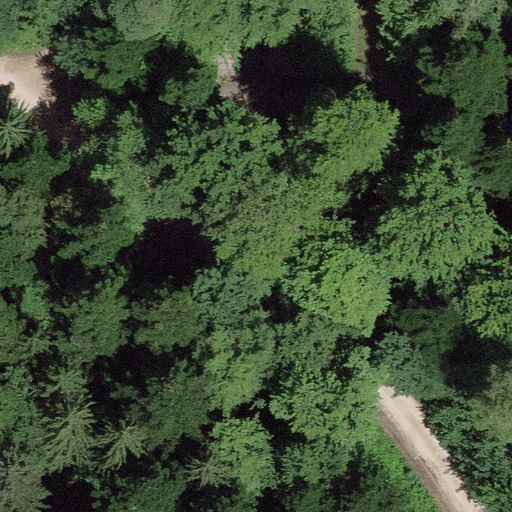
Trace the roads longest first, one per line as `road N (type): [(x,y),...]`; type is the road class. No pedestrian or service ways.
road 1 (track): [(382,401),(363,0)]
road 2 (track): [(382,401),(181,212)]
road 3 (track): [(0,78),(181,212)]
road 4 (track): [(462,511),(427,453),(382,401)]
road 5 (track): [(105,0),(35,101)]
